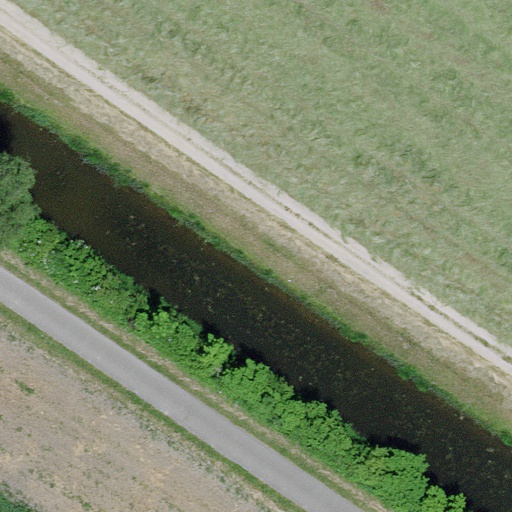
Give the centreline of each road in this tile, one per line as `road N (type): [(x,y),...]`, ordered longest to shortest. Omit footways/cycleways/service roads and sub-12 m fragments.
road 1 (track): [(0,10),(511,354)]
road 2 (track): [(0,269),(346,511)]
